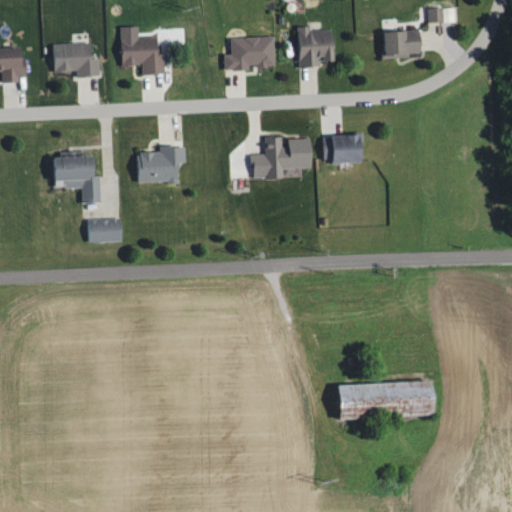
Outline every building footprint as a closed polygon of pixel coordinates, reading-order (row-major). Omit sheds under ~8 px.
[(428,22),(445,21),(444,7),(427,8),(428,22)] [(121,27),(140,26),(140,38),(158,37),(158,54),(162,54),(163,73),(142,74),(142,62),(122,63),(121,27)] [(300,66),(319,65),(319,61),(336,60),(334,29),(312,30),(312,26),(297,27),(300,66)] [(382,58),(411,56),(411,52),(420,52),(419,31),(410,32),(410,30),(380,31),(382,58)] [(224,71),(249,70),(249,65),(259,65),(259,67),(269,67),(268,64),(274,64),(273,37),(232,38),(232,54),(224,54),(224,71)] [(54,71),(76,70),(77,78),(100,77),(100,57),(93,57),(93,42),(53,44),(54,71)] [(0,82),(18,82),(18,77),(27,76),(26,46),(0,47),(0,82)] [(321,136),(362,136),(362,163),(331,164),(331,159),(322,159),(321,136)] [(251,178),(284,177),(283,168),(312,167),(310,138),(287,139),(287,146),(283,146),(282,137),(265,137),(266,154),(250,154),(251,178)] [(136,184),(165,183),(165,186),(180,185),(179,162),(185,162),(184,148),(171,148),(171,147),(161,147),(161,152),(135,153),(136,184)] [(54,186),(83,186),(83,202),(102,202),(101,175),(96,175),(96,154),(54,155),(54,186)] [(87,221),(121,219),(122,242),(89,244),(87,221)] [(338,388),(433,381),(436,416),(340,423),(338,388)]
